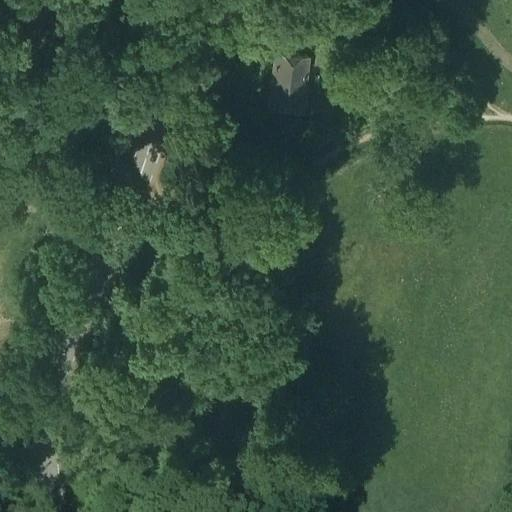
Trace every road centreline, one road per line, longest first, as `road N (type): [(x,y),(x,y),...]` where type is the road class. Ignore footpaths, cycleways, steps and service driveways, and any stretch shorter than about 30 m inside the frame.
road 1 (secondary): [(54,511),(46,464),(56,376),(153,133),(153,64),(140,0)]
road 2 (track): [(419,127),(339,149),(297,190),(221,423),(203,511)]
road 3 (track): [(221,423),(219,369),(204,316),(140,179)]
road 4 (track): [(231,0),(172,117),(153,133)]
road 5 (track): [(0,167),(140,179)]
